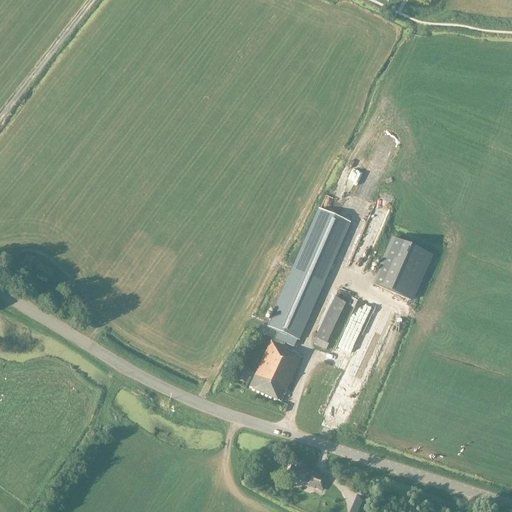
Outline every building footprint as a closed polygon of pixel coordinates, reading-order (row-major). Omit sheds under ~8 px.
[(373,157),(356,196),(370,202),(386,162),(373,157)] [(348,183),(345,193),(352,195),(355,185),(348,183)] [(373,243),(386,209),(373,204),(366,223),(369,224),(363,239),(373,243)] [(270,337),(273,329),(277,331),(272,342),(270,341),(249,388),(280,402),(300,358),(291,354),(292,351),(282,347),(287,336),(296,340),(323,279),(325,280),(350,223),(320,210),(268,327),(262,324),(258,332),(270,337)] [(393,239),(373,285),(410,301),(430,255),(393,239)] [(23,266),(33,271),(39,261),(29,256),(23,266)] [(37,274),(35,278),(43,282),(45,277),(49,279),(53,271),(39,264),(34,273),(37,274)] [(314,338),(316,339),(314,345),(323,350),(345,303),(333,297),(314,338)] [(77,317),(75,320),(82,326),(84,323),(77,317)] [(373,320),(348,380),(360,385),(383,329),(380,328),(382,324),(373,320)] [(372,380),(381,383),(394,347),(385,344),(372,380)] [(316,364),(315,369),(324,372),(326,367),(316,364)] [(339,399),(336,408),(340,409),(336,420),(344,422),(350,402),(339,399)] [(202,417),(200,422),(211,427),(213,422),(202,417)] [(292,465),(289,476),(288,477),(310,484),(309,486),(322,490),(326,478),(309,472),(306,471),(306,470),(292,465)] [(363,511),(368,501),(357,497),(350,511),(363,511)]
